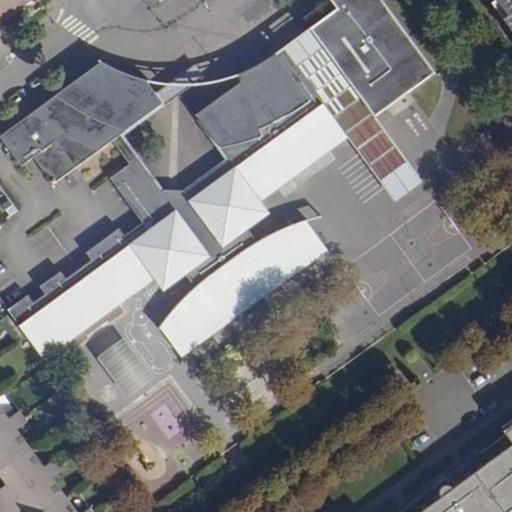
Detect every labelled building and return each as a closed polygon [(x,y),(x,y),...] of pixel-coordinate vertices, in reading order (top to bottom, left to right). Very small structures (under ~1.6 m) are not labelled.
[(0,0),(0,23),(31,1),(29,0),(0,0)] [(75,82),(0,137),(0,138),(21,168),(34,159),(53,185),(113,142),(129,165),(109,179),(141,224),(124,238),(118,230),(86,254),(91,261),(65,280),(60,273),(39,288),(45,295),(32,304),(27,297),(8,311),(11,314),(28,338),(44,360),(155,279),(164,291),(185,275),(195,289),(158,327),(180,356),(330,250),(307,222),(282,230),(257,243),(248,230),(268,214),(260,202),(347,138),(323,105),(351,85),(375,118),(411,92),(435,74),(381,0),(330,0),(303,19),(311,30),(323,47),(296,67),(283,50),(267,61),(251,70),(240,75),(243,83),(198,116),(231,161),(178,199),(166,201),(120,137),(164,105),(148,83),(131,79),(114,71),(101,63),(75,82)] [(511,16),(499,0),(498,0),(493,4),(505,19),(511,16)] [(511,0),(499,0),(511,16),(505,19),(511,28),(511,0)] [(311,30),(283,50),(296,67),(323,47),(311,30)] [(351,85),(323,105),(347,138),(391,199),(419,179),(375,118),(351,85)] [(126,394),(150,375),(125,342),(101,361),(126,394)] [(0,474),(7,484),(0,489),(0,511),(19,511),(25,508),(28,511),(93,511),(91,509),(86,511),(77,511),(76,510),(73,511),(71,511),(62,500),(53,487),(57,484),(53,479),(63,470),(60,465),(56,459),(45,467),(40,461),(36,463),(27,451),(17,439),(22,436),(17,430),(28,422),(24,417),(20,411),(9,419),(5,413),(2,416),(0,413),(0,474)] [(511,429),(511,420),(500,428),(505,434),(511,429)] [(511,429),(505,434),(511,443),(511,448),(476,474),(454,491),(450,487),(446,487),(441,491),(440,497),(441,500),(424,511),(510,511),(511,511),(511,429)] [(31,448),(22,436),(17,439),(27,451),(36,463),(40,461),(31,448)] [(476,474),(472,468),(446,487),(450,487),(454,491),(476,474)] [(67,498),(57,484),(53,487),(62,500),(71,511),(73,511),(76,510),(67,498)]
